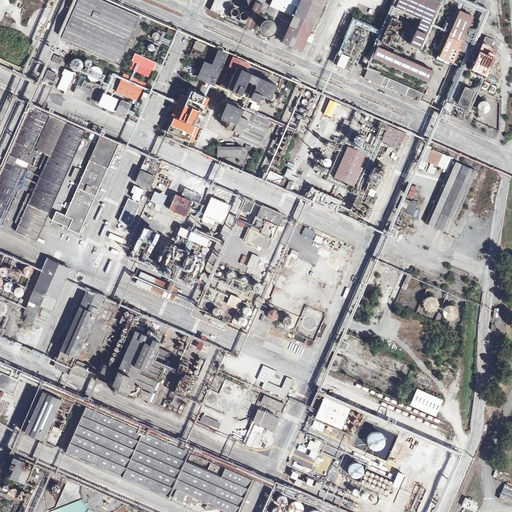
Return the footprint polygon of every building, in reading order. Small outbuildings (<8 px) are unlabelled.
[(140,18),(98,0),(80,0),(63,39),(120,64),(140,18)] [(253,31),(264,7),(256,3),(252,12),(231,3),(231,0),(215,0),(210,12),(253,31)] [(277,0),(274,0),(271,8),(292,18),(296,8),(277,0)] [(277,0),(296,8),(298,9),(301,0),(277,0)] [(325,0),(301,0),(298,9),(282,44),(302,52),(325,0)] [(443,6),(429,0),(399,0),(380,43),(390,47),(405,14),(421,21),(409,47),(419,51),(437,10),(440,12),(443,6)] [(377,2),(373,14),(380,17),(384,5),(377,2)] [(473,19),(459,13),(439,60),(453,66),(459,52),(466,55),(472,41),(465,38),(473,19)] [(289,24),(283,21),(276,37),(282,40),(289,24)] [(264,22),(260,25),(259,31),(262,35),(268,36),(272,34),(274,30),(273,25),(269,22),(264,22)] [(359,22),(338,68),(351,74),(372,28),(359,22)] [(326,38),(339,43),(344,30),(331,25),(326,38)] [(166,37),(163,32),(161,33),(160,30),(152,34),(158,44),(165,41),(164,39),(166,37)] [(158,45),(147,39),(142,47),(153,53),(158,45)] [(203,54),(206,48),(196,44),(194,50),(203,54)] [(490,50),(482,47),(471,71),(486,78),(493,61),(486,58),(490,50)] [(432,74),(377,49),(376,52),(371,50),(368,58),(428,85),(432,74)] [(203,54),(194,50),(190,57),(200,61),(203,54)] [(150,78),(157,62),(136,53),(129,69),(150,78)] [(206,63),(199,79),(214,85),(227,57),(218,53),(212,66),(206,63)] [(63,60),(55,57),(52,62),(60,66),(63,60)] [(71,64),(74,71),(76,70),(87,72),(91,70),(95,71),(96,73),(96,71),(103,72),(101,67),(96,66),(104,63),(88,59),(84,61),(86,66),(86,69),(81,58),(77,58),(72,60),(71,64)] [(236,69),(230,82),(224,80),(220,87),(242,97),(252,76),(256,78),(259,72),(233,60),(230,66),(236,69)] [(57,88),(67,92),(75,72),(65,68),(57,88)] [(423,96),(368,72),(364,80),(419,105),(423,96)] [(57,76),(48,73),(43,83),(54,88),(58,79),(56,79),(57,76)] [(471,73),(469,78),(477,82),(479,77),(471,73)] [(147,85),(125,75),(118,91),(140,101),(147,85)] [(259,104),(262,98),(270,101),(280,79),(269,75),(266,82),(259,79),(250,100),(259,104)] [(212,101),(184,88),(171,117),(199,129),(212,101)] [(473,94),(464,90),(457,106),(466,110),(473,94)] [(118,100),(103,93),(97,106),(113,112),(118,100)] [(476,106),(481,115),(491,109),(485,100),(476,106)] [(351,110),(334,102),(321,131),(339,139),(351,110)] [(251,113),(229,103),(222,119),(228,122),(225,129),(240,136),(238,140),(259,149),(271,123),(251,114),(251,113)] [(35,150),(51,114),(32,106),(0,178),(0,225),(1,226),(29,163),(34,166),(40,152),(35,150)] [(119,107),(116,114),(125,118),(128,111),(119,107)] [(35,150),(40,152),(46,154),(50,156),(66,121),(51,114),(35,150)] [(86,130),(66,121),(50,156),(46,154),(40,168),(44,170),(32,196),(28,194),(21,210),(25,212),(19,226),(16,232),(36,241),(76,152),(83,138),(86,130)] [(407,136),(389,128),(382,144),(400,151),(407,136)] [(91,133),(88,139),(96,142),(98,136),(91,133)] [(367,139),(357,135),(355,139),(354,139),(352,145),(363,149),(367,139)] [(78,235),(119,144),(101,136),(65,216),(56,212),(52,221),(68,228),(68,230),(78,235)] [(377,140),(370,137),(366,147),(373,149),(377,140)] [(83,138),(76,152),(82,154),(86,145),(88,140),(83,138)] [(218,146),(218,156),(243,157),(243,146),(218,146)] [(369,157),(348,148),(334,180),(355,189),(369,157)] [(448,160),(431,152),(426,165),(443,172),(448,160)] [(162,162),(147,156),(135,183),(150,189),(162,162)] [(317,163),(315,168),(324,172),(326,168),(317,163)] [(476,174),(453,164),(425,226),(448,236),(454,222),(476,174)] [(291,178),(293,170),(287,168),(285,176),(291,178)] [(79,171),(75,169),(71,179),(75,180),(79,171)] [(384,173),(374,169),(371,177),(380,181),(384,173)] [(270,173),(265,182),(289,192),(292,185),(286,182),(286,180),(270,173)] [(408,195),(414,197),(417,187),(412,185),(408,195)] [(144,193),(133,188),(127,200),(130,201),(117,229),(126,233),(144,193)] [(310,189),(305,199),(338,213),(342,203),(310,189)] [(151,201),(163,206),(167,195),(155,190),(151,201)] [(223,223),(231,205),(212,196),(204,215),(223,223)] [(193,206),(176,197),(169,211),(186,220),(193,206)] [(254,203),(248,200),(243,211),(250,214),(254,203)] [(411,204),(403,200),(398,212),(411,218),(417,205),(412,203),(411,204)] [(283,215),(262,206),(247,240),(268,249),(283,215)] [(25,212),(21,210),(14,223),(19,226),(25,212)] [(245,228),(247,222),(238,219),(236,225),(245,228)] [(355,247),(302,223),(298,232),(294,241),(291,248),(285,263),(283,268),(306,278),(310,267),(296,260),(303,242),(330,253),(324,268),(320,266),(317,273),(321,275),(318,280),(337,288),(355,247)] [(158,242),(162,232),(146,225),(138,245),(141,246),(147,233),(153,235),(151,239),(158,242)] [(401,231),(392,227),(388,235),(397,239),(401,231)] [(156,273),(191,288),(193,284),(199,286),(203,278),(197,276),(211,244),(175,228),(161,260),(155,257),(152,265),(158,268),(156,273)] [(294,241),(298,232),(294,231),(290,239),(294,241)] [(111,233),(109,237),(122,242),(123,239),(111,233)] [(285,263),(291,248),(287,247),(281,261),(285,263)] [(259,260),(252,256),(247,267),(254,270),(259,260)] [(26,316),(24,320),(32,324),(37,314),(40,308),(50,312),(69,269),(47,259),(22,314),(26,316)] [(362,293),(352,315),(377,326),(399,274),(375,263),(370,275),(380,280),(372,298),(362,293)] [(28,277),(32,270),(25,266),(23,270),(13,264),(12,268),(28,277)] [(227,269),(222,281),(234,286),(236,282),(239,283),(238,286),(244,288),(247,281),(240,278),(241,275),(227,269)] [(176,290),(140,273),(135,285),(171,302),(176,290)] [(366,284),(363,291),(372,295),(376,288),(366,284)] [(418,307),(419,313),(435,320),(437,315),(438,321),(446,324),(448,320),(443,317),(442,316),(446,306),(452,304),(450,298),(448,297),(447,293),(433,287),(428,288),(426,293),(426,295),(422,306),(418,307)] [(87,290),(55,361),(71,368),(102,297),(87,290)] [(227,304),(238,309),(243,299),(231,294),(227,304)] [(106,299),(104,305),(114,309),(117,304),(106,299)] [(442,314),(451,323),(462,312),(452,303),(442,314)] [(313,340),(325,313),(305,305),(299,317),(292,313),(290,317),(286,316),(283,322),(281,321),(279,325),(313,340)] [(276,318),(276,310),(268,310),(269,318),(276,318)] [(271,328),(262,324),(261,328),(270,332),(271,328)] [(114,370),(108,385),(147,402),(156,383),(159,377),(169,353),(157,348),(160,342),(132,330),(114,370)] [(303,351),(269,336),(264,349),(298,363),(303,351)] [(169,353),(159,377),(164,379),(175,355),(169,353)] [(335,355),(329,369),(337,372),(343,358),(335,355)] [(429,356),(425,364),(449,374),(453,367),(429,356)] [(206,373),(210,361),(205,360),(201,372),(206,373)] [(77,362),(72,372),(85,378),(89,368),(77,362)] [(175,370),(182,373),(183,373),(186,366),(179,362),(175,370)] [(108,385),(114,370),(102,365),(96,379),(108,385)] [(287,398),(293,379),(286,376),(282,387),(270,383),(275,369),(263,365),(257,379),(264,382),(262,389),(287,398)] [(182,373),(173,395),(180,398),(184,391),(190,394),(197,379),(183,373),(182,373)] [(19,382),(0,374),(0,389),(13,395),(19,382)] [(214,375),(212,378),(223,383),(225,380),(214,375)] [(156,383),(147,402),(153,404),(161,386),(156,383)] [(417,391),(410,406),(434,416),(441,401),(417,391)] [(60,400),(42,392),(24,432),(42,440),(57,406),(60,400)] [(261,403),(282,412),(285,403),(264,395),(261,403)] [(333,426),(344,429),(351,406),(324,397),(316,419),(329,424),(327,430),(331,431),(333,426)] [(0,412),(4,414),(9,403),(2,400),(0,405),(0,412)] [(60,400),(57,406),(61,408),(60,410),(69,414),(72,406),(60,400)] [(223,511),(235,511),(250,480),(224,469),(220,478),(183,461),(187,452),(85,408),(65,453),(167,498),(171,489),(223,511)] [(257,411),(242,444),(263,453),(278,420),(257,411)] [(204,415),(216,420),(217,417),(205,412),(204,415)] [(219,428),(221,421),(202,415),(200,422),(219,428)] [(312,428),(324,431),(326,423),(314,420),(312,428)] [(354,448),(387,460),(396,433),(363,421),(354,448)] [(61,432),(52,427),(45,443),(54,448),(61,432)] [(309,456),(316,459),(322,441),(316,439),(315,442),(310,440),(307,448),(312,449),(309,456)] [(25,462),(13,457),(11,461),(15,463),(9,477),(23,483),(29,469),(23,466),(25,462)] [(316,459),(318,466),(326,464),(324,457),(316,459)] [(342,473),(361,481),(368,464),(348,457),(342,473)] [(297,480),(300,473),(294,470),(291,477),(297,480)] [(398,472),(393,486),(400,488),(405,474),(398,472)] [(37,480),(29,476),(27,481),(32,484),(31,486),(34,487),(37,480)] [(309,477),(306,484),(312,486),(315,480),(309,477)] [(295,484),(302,487),(305,481),(298,478),(295,484)] [(511,493),(502,489),(497,498),(511,504),(511,493)] [(464,500),(461,506),(473,511),(475,507),(473,506),(474,504),(464,500)] [(497,500),(495,503),(506,509),(508,505),(497,500)] [(114,511),(112,511),(100,511),(85,509),(83,501),(51,510),(52,511),(114,511)]
